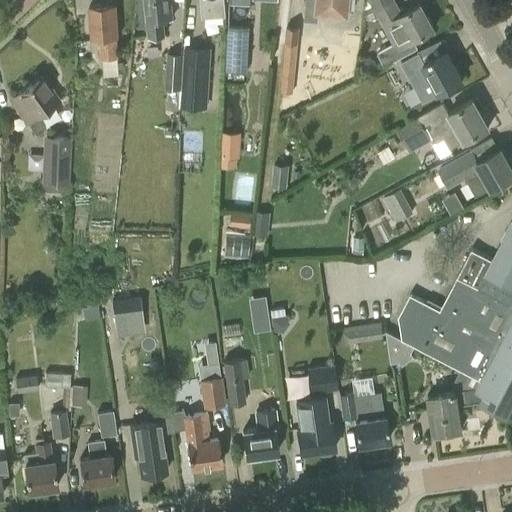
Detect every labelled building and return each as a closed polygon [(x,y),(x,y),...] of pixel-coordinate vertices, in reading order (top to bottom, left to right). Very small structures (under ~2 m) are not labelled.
[(170,0),(144,0),(146,20),(148,36),(165,34),(164,18),(172,17),(170,0)] [(200,0),(203,18),(226,16),(224,0),(200,0)] [(318,12),(348,15),(349,0),(305,0),(304,19),(317,20),(318,12)] [(434,28),(421,4),(403,14),(395,0),(368,0),(382,25),(384,24),(394,43),(376,52),(384,66),(418,47),(415,43),(413,39),(434,28)] [(89,5),(91,38),(99,38),(100,60),(102,59),(103,77),(118,75),(117,59),(118,58),(117,36),(118,36),(115,4),(89,5)] [(225,71),(247,72),(249,27),(228,26),(225,71)] [(284,43),(297,44),(299,28),(299,27),(286,26),(284,43)] [(422,101),(461,79),(446,51),(440,39),(417,50),(418,52),(401,62),(422,101)] [(210,48),(185,47),(182,90),(207,91),(210,48)] [(164,89),(180,89),(182,54),(166,53),(164,89)] [(376,64),(374,59),(369,55),(363,57),(360,62),(362,68),(367,71),(373,69),(376,64)] [(41,76),(10,98),(35,133),(48,124),(39,112),(58,99),(51,89),(41,76)] [(488,126),(473,99),(449,112),(464,140),(488,126)] [(451,147),(464,140),(449,112),(442,102),(397,129),(409,151),(431,139),(425,128),(427,126),(437,142),(435,141),(433,143),(440,157),(452,151),(451,147)] [(229,159),(230,134),(230,131),(222,131),(220,167),(234,167),(235,159),(229,159)] [(41,182),(68,183),(70,137),(43,135),(41,182)] [(511,175),(511,170),(500,149),(499,149),(492,136),(450,161),(451,162),(447,164),(445,161),(437,166),(448,186),(460,179),(461,181),(466,178),(475,196),(490,188),(511,175)] [(271,186),(286,188),(288,165),(273,164),(271,186)] [(399,189),(384,197),(389,207),(404,199),(399,189)] [(442,198),(451,213),(463,205),(455,191),(442,198)] [(269,212),(255,210),(252,236),(267,237),(269,212)] [(249,227),(250,215),(231,213),(230,226),(249,227)] [(475,389),(463,391),(465,403),(478,401),(506,415),(511,403),(511,219),(502,239),(492,259),(472,249),(440,309),(410,294),(399,314),(398,314),(401,338),(386,331),(391,362),(399,361),(402,365),(413,356),(411,352),(414,346),(470,375),(480,380),(475,389)] [(138,296),(111,300),(113,318),(141,314),(138,296)] [(99,316),(97,303),(81,308),(85,321),(99,316)] [(269,310),(270,317),(284,315),(283,308),(269,310)] [(239,334),(237,323),(215,327),(216,336),(223,336),(239,334)] [(381,326),(369,328),(371,340),(383,338),(381,326)] [(242,378),(248,376),(246,358),(221,361),(228,404),(245,402),(242,378)] [(333,363),(307,367),(310,391),(336,388),(333,363)] [(195,368),(197,381),(199,381),(202,408),(224,405),(218,365),(195,368)] [(47,383),(67,383),(66,400),(87,401),(88,384),(72,383),(72,371),(48,370),(47,383)] [(37,389),(35,374),(14,377),(17,392),(37,389)] [(358,445),(387,440),(383,415),(380,391),(354,396),(353,391),(338,394),(342,418),(352,417),(355,421),(358,445)] [(456,404),(465,403),(463,391),(428,396),(434,434),(459,430),(456,404)] [(299,453),(334,447),(330,420),(327,421),(323,396),(294,400),(299,428),(295,428),(299,453)] [(151,401),(153,420),(145,421),(129,424),(134,456),(137,456),(140,474),(166,471),(161,437),(160,437),(160,432),(172,430),(168,399),(151,401)] [(9,416),(18,415),(18,402),(8,402),(9,416)] [(245,456),(277,451),(273,429),(278,428),(275,408),(254,411),(256,429),(242,431),(245,456)] [(65,409),(48,412),(52,437),(69,434),(65,409)] [(221,463),(217,438),(208,439),(207,429),(209,429),(206,412),(182,415),(183,414),(183,409),(170,411),(173,430),(184,428),(186,443),(187,442),(190,467),(221,463)] [(112,410),(96,412),(100,436),(116,434),(112,410)] [(28,490),(56,486),(49,441),(43,442),(42,438),(34,439),(35,443),(33,443),(34,452),(23,454),(24,464),(28,490)] [(114,478),(110,454),(105,455),(102,439),(86,442),(89,457),(80,459),(83,482),(114,478)]
